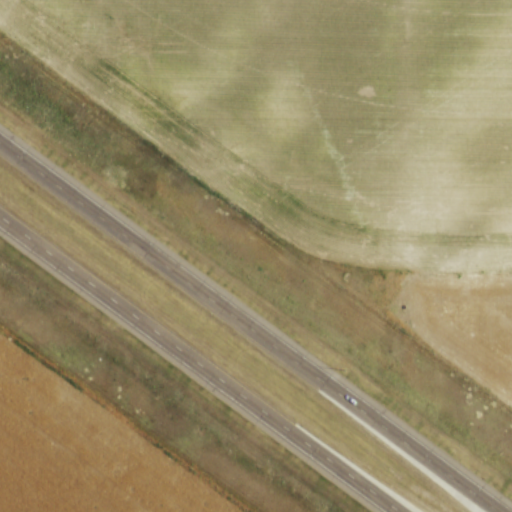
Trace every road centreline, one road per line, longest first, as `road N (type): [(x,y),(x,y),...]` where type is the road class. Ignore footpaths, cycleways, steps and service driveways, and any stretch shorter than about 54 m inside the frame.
road 1 (motorway): [(506,511),(0,138)]
road 2 (motorway): [(0,217),(399,511)]
